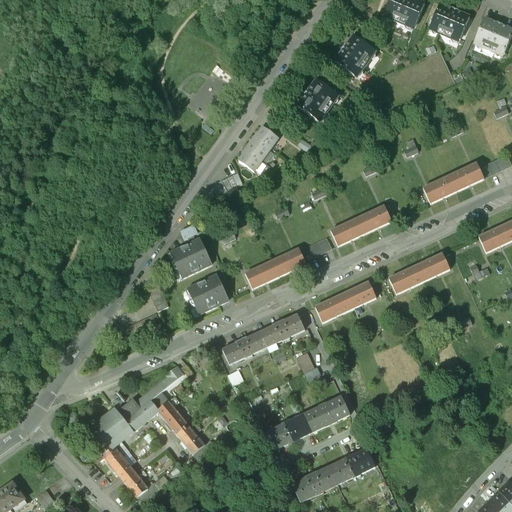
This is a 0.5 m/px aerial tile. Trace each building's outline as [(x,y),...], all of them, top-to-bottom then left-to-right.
[(390,0),(385,15),(393,18),(392,21),(405,27),(406,24),(415,27),(424,5),(412,0),(390,0)] [(452,11),(440,6),(430,28),(439,31),(437,34),(450,40),(451,37),(460,40),(469,18),(457,13),(457,12),(452,10),(452,11)] [(496,25),(484,19),(475,42),(483,45),(482,48),(495,54),(496,51),(504,54),(511,36),(511,31),(502,27),(502,26),(497,24),(496,25)] [(373,51),(353,37),(345,47),(341,52),(342,52),(334,63),(354,77),(359,70),(362,72),(370,60),(368,58),(373,51)] [(440,51),(379,79),(383,88),(373,93),(378,104),(388,99),(394,112),(454,84),(440,51)] [(218,66),(214,72),(233,85),(237,79),(218,66)] [(330,82),(321,75),(317,80),(327,87),(330,82)] [(316,81),(308,92),(307,91),(304,96),(305,97),(297,108),(317,122),(322,115),(325,117),(333,105),(330,103),(336,96),(316,81)] [(499,118),(511,113),(508,106),(496,111),(499,118)] [(306,118),(295,110),(291,115),(303,123),(306,118)] [(303,123),(291,115),(288,120),(299,128),(303,123)] [(278,140),(263,129),(259,134),(258,134),(254,139),(270,151),(278,140)] [(270,151),(254,139),(246,151),(262,163),(270,151)] [(407,151),(411,156),(421,149),(417,144),(407,151)] [(262,163),(246,151),(241,156),(242,157),(238,163),(254,174),(262,163)] [(511,158),(510,154),(490,164),(495,176),(511,167),(511,158)] [(476,165),(423,190),(430,205),(483,180),(476,165)] [(237,175),(232,177),(237,188),(242,186),(237,175)] [(232,177),(226,180),(232,191),(237,188),(232,177)] [(226,180),(221,182),(226,193),(232,191),(226,180)] [(330,194),(326,187),(312,194),(315,201),(330,194)] [(278,211),(279,217),(292,214),(291,208),(278,211)] [(384,208),(331,233),(338,248),(391,223),(384,208)] [(511,223),(479,239),(486,254),(511,241),(511,223)] [(199,241),(196,243),(193,236),(197,234),(194,228),(181,234),(184,240),(187,239),(190,246),(170,255),(171,256),(173,255),(176,261),(174,262),(172,266),(175,271),(179,273),(181,272),(184,278),(182,279),(182,280),(211,266),(199,241)] [(299,251),(245,276),(252,291),(306,266),(299,251)] [(442,256),(389,280),(396,295),(449,271),(442,256)] [(216,277),(187,291),(188,292),(190,291),(193,297),(191,298),(189,302),(192,308),(196,309),(198,308),(201,314),(199,315),(199,316),(228,303),(216,277)] [(369,284),(315,309),(322,324),(376,299),(369,284)] [(159,288),(148,293),(150,298),(161,293),(159,288)] [(161,293),(150,298),(153,303),(163,298),(161,293)] [(163,298),(153,303),(155,308),(166,303),(163,298)] [(166,303),(155,308),(157,314),(168,308),(166,303)] [(161,326),(156,315),(151,318),(156,329),(161,326)] [(284,322),(273,328),(260,334),(267,349),(282,342),(282,343),(289,339),(304,332),(297,317),(284,323),(284,322)] [(151,318),(146,320),(151,331),(156,329),(151,318)] [(151,331),(146,320),(140,323),(145,333),(151,331)] [(140,323),(135,325),(140,336),(145,333),(140,323)] [(123,331),(114,324),(106,335),(120,345),(130,341),(125,330),(123,331)] [(135,325),(130,327),(135,338),(140,336),(135,325)] [(130,327),(125,330),(130,341),(135,338),(130,327)] [(246,340),(235,345),(236,346),(222,352),(229,366),(244,359),(245,360),(252,357),(252,356),(267,349),(260,335),(247,341),(246,340)] [(299,357),(304,372),(317,368),(312,353),(299,357)] [(133,404),(119,415),(116,411),(85,434),(103,457),(114,448),(114,449),(144,425),(158,414),(157,413),(168,404),(161,394),(183,377),(177,369),(166,377),(167,379),(135,406),(133,404)] [(316,370),(305,375),(310,386),(322,381),(316,370)] [(357,371),(345,377),(348,383),(359,377),(357,371)] [(238,372),(228,377),(233,388),(243,383),(238,372)] [(326,406),(319,409),(319,410),(304,417),(312,434),(325,428),(326,429),(337,423),(336,423),(349,417),(341,399),(326,406)] [(188,427),(168,404),(157,413),(158,414),(166,424),(165,426),(170,432),(172,431),(177,437),(188,428),(188,427)] [(304,417),(289,424),(282,427),(282,428),(267,435),(275,452),(288,446),(300,441),(299,441),(312,434),(304,417)] [(194,423),(188,427),(188,428),(177,437),(182,443),(180,444),(185,451),(187,449),(193,457),(204,448),(195,436),(201,431),(194,423)] [(204,448),(193,457),(198,463),(215,449),(210,443),(204,448)] [(351,450),(354,456),(365,451),(362,445),(351,450)] [(458,479),(492,463),(484,446),(450,462),(458,479)] [(114,448),(103,457),(119,477),(118,477),(119,477),(130,469),(130,468),(122,459),(125,457),(118,449),(116,451),(114,449),(114,448)] [(353,457),(342,462),(342,463),(329,469),(337,486),(352,479),(353,480),(360,476),(375,469),(366,451),(353,457)] [(136,476),(130,469),(119,477),(125,484),(137,500),(148,491),(147,490),(136,476)] [(316,475),(305,480),(305,481),(292,487),(300,504),(315,497),(316,498),(323,494),(323,493),(337,486),(329,469),(316,475)] [(511,500),(511,486),(508,483),(498,493),(508,504),(511,500)] [(12,485),(0,494),(0,497),(10,511),(18,511),(27,506),(12,485)] [(153,485),(147,490),(148,491),(137,500),(142,506),(159,493),(153,485)] [(46,492),(36,499),(40,504),(50,497),(46,492)] [(498,493),(487,503),(495,511),(499,511),(508,504),(498,493)] [(0,497),(0,511),(8,511),(10,511),(0,497)] [(50,497),(40,504),(44,509),(53,502),(50,497)] [(53,502),(44,509),(46,511),(50,511),(57,507),(53,502)] [(495,511),(487,503),(478,511),(495,511)]
